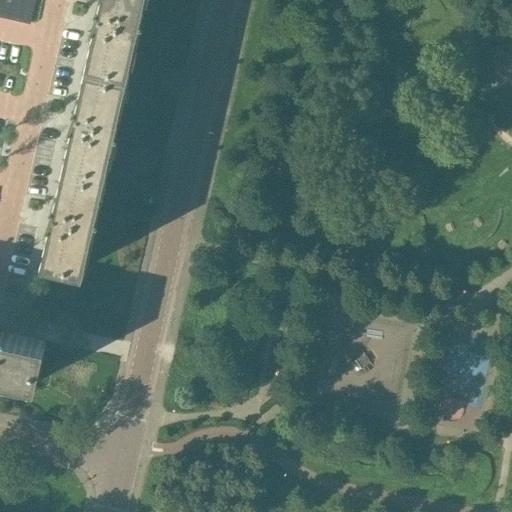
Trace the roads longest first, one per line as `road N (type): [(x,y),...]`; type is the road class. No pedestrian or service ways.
road 1 (unclassified): [(121,461),(225,0)]
road 2 (residential): [(55,0),(0,247)]
road 3 (unclassified): [(121,461),(0,437)]
